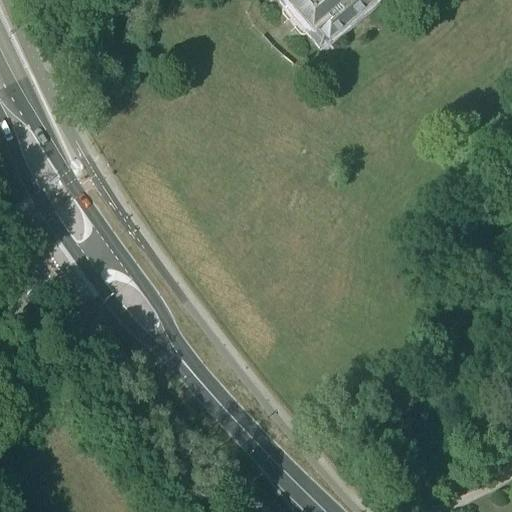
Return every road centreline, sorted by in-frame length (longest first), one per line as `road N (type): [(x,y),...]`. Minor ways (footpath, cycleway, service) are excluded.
road 1 (primary): [(322,511),(151,327),(95,248)]
road 2 (primary): [(95,248),(0,91)]
road 3 (unclassified): [(0,334),(95,248)]
